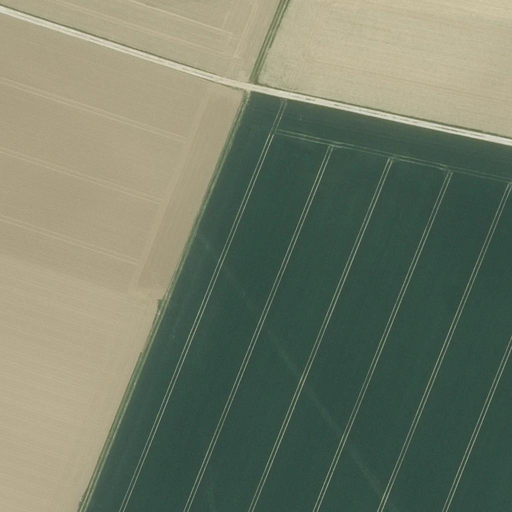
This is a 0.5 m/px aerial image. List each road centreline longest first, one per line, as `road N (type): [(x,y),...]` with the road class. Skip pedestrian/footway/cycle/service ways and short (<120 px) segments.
road 1 (track): [(511,145),(249,91),(0,10)]
road 2 (track): [(82,511),(249,91)]
